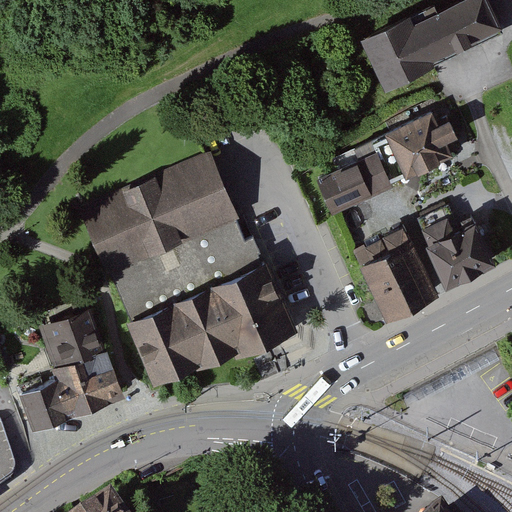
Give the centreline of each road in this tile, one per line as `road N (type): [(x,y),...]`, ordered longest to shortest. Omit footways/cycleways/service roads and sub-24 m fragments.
road 1 (tertiary): [(30,511),(97,465),(153,443),(293,439)]
road 2 (secondary): [(511,289),(312,397),(293,439)]
